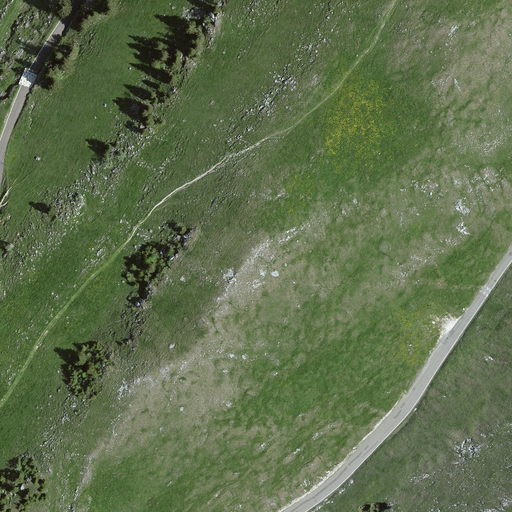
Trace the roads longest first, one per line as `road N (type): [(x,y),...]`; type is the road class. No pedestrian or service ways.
road 1 (unclassified): [(293,511),(396,414),(511,253)]
road 2 (tertiary): [(0,152),(28,79),(75,0)]
